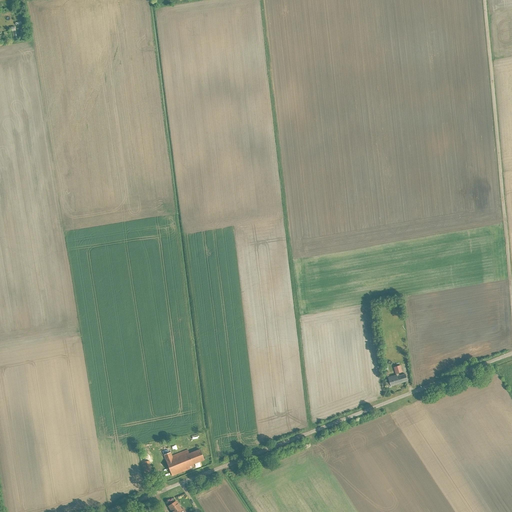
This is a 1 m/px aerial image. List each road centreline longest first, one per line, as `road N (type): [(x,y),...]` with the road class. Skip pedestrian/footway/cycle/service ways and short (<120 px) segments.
road 1 (unknown): [(260,0),(309,433)]
road 2 (residential): [(107,511),(511,352)]
road 3 (track): [(511,301),(485,0)]
